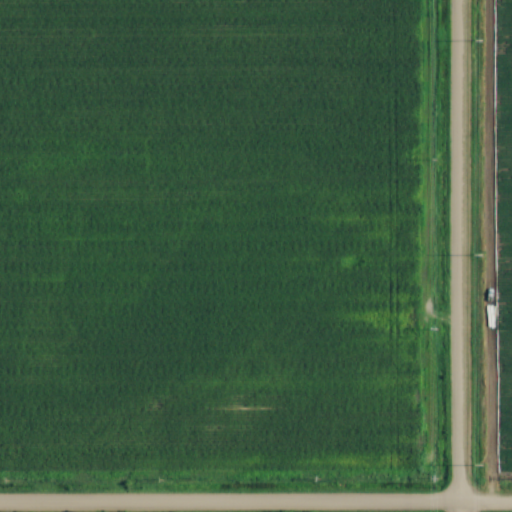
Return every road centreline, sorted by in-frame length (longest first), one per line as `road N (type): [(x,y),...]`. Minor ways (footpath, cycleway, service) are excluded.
road 1 (residential): [(456,511),(454,0)]
road 2 (residential): [(511,509),(0,508)]
